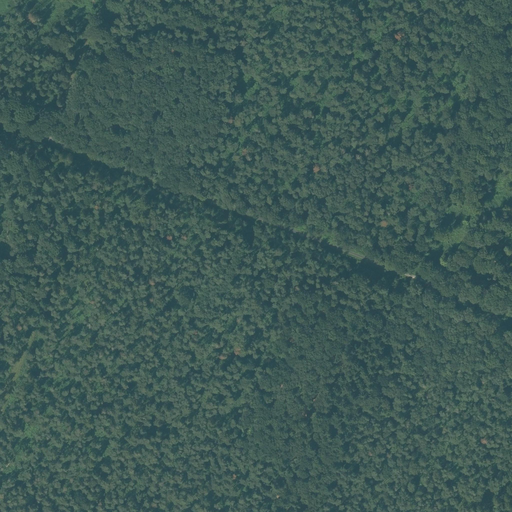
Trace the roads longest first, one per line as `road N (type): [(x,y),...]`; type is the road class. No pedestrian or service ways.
road 1 (track): [(409,274),(43,134)]
road 2 (track): [(43,134),(99,0)]
